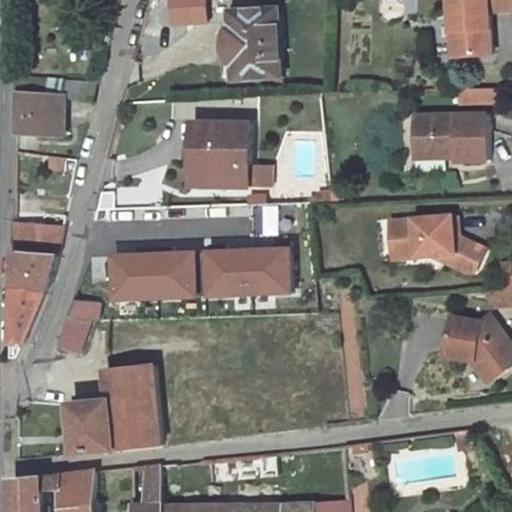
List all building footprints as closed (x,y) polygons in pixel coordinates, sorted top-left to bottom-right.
[(206,23),(204,0),(167,0),(169,24),(206,23)] [(511,0),(453,0),(458,57),(495,54),(492,11),(511,9),(511,0)] [(282,9),(234,12),(235,29),(232,29),(229,39),(228,48),(230,57),(234,62),(225,63),(225,81),(285,77),(282,9)] [(100,83),(18,76),(18,96),(22,96),(22,133),(67,135),(67,99),(96,103),(100,83)] [(503,105),(503,88),(461,89),(462,105),(503,105)] [(492,115),(417,117),(417,157),(458,156),(458,160),(493,159),(492,115)] [(254,186),(255,124),(197,123),(196,185),(254,186)] [(70,159),(53,156),(51,168),(68,170),(70,159)] [(262,167),(262,189),(278,188),(277,166),(262,167)] [(334,193),(321,194),(321,202),(335,201),(334,193)] [(456,239),(455,217),(393,221),(395,249),(419,248),(419,258),(443,256),(444,261),(468,273),(476,272),(486,250),(461,239),(456,239)] [(66,228),(18,224),(18,251),(18,289),(52,293),(62,254),(66,228)] [(232,229),(135,232),(136,272),(233,269),(232,229)] [(419,258),(419,248),(395,249),(396,259),(419,258)] [(52,293),(18,289),(18,358),(25,358),(32,344),(52,293)] [(106,292),(91,289),(89,300),(104,302),(106,292)] [(511,289),(508,290),(489,291),(490,307),(511,305),(511,289)] [(89,300),(77,299),(71,317),(85,321),(93,321),(102,320),(104,302),(89,300)] [(511,366),(511,342),(493,316),(484,322),(456,318),(450,356),(478,360),(492,381),(511,366)] [(85,321),(71,317),(60,349),(63,350),(63,347),(82,353),(93,321),(85,321)] [(210,359),(158,365),(166,446),(319,428),(311,357),(211,369),(210,359)] [(78,404),(75,404),(81,454),(166,446),(158,365),(109,371),(112,401),(93,403),(78,404)] [(467,431),(459,432),(461,450),(469,450),(467,431)] [(282,454),(267,455),(269,468),(270,476),(283,475),(282,454)] [(267,455),(203,461),(214,482),(239,479),(240,471),(269,468),(267,455)] [(181,464),(164,466),(165,490),(183,487),(181,464)] [(164,466),(149,467),(150,507),(167,507),(166,504),(165,490),(164,466)] [(270,476),(269,468),(240,471),(239,479),(257,477),(270,476)] [(99,511),(100,471),(17,481),(17,511),(48,511),(48,505),(47,491),(64,490),(66,511),(99,511)] [(285,494),(283,475),(270,476),(257,477),(269,494),(285,494)] [(183,487),(165,490),(166,504),(192,504),(190,486),(183,487)] [(308,505),(309,494),(283,495),(282,496),(273,496),(273,506),(286,506),(308,505)] [(237,506),(238,495),(218,495),(218,507),(237,506)] [(218,507),(167,507),(166,511),(352,511),(352,503),(308,505),(286,506),(273,506),(237,506),(218,507)]
